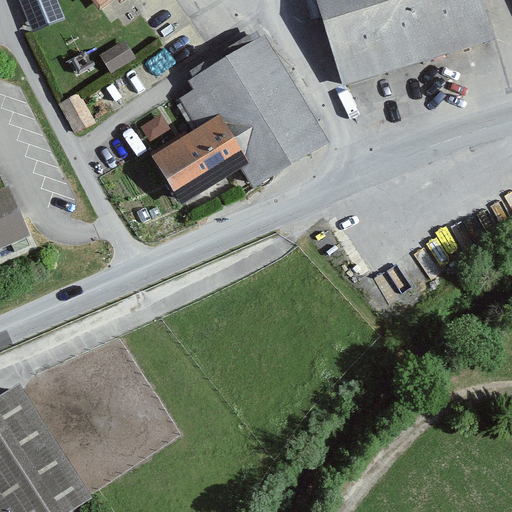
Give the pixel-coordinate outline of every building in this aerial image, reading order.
[(19,0),(30,29),(65,16),(58,0),(19,0)] [(492,42),(479,0),(323,0),(347,83),(492,42)] [(190,20),(166,38),(174,49),(198,31),(190,20)] [(111,71),(136,56),(125,37),(100,52),(111,71)] [(331,143),(269,41),(198,84),(259,186),(331,143)] [(80,90),(61,101),(78,131),(97,120),(80,90)] [(141,124),(149,138),(171,126),(163,111),(141,124)] [(242,172),(219,125),(156,156),(179,203),(242,172)] [(0,249),(35,234),(13,186),(0,191),(0,249)] [(384,279),(406,306),(441,278),(419,251),(384,279)] [(73,511),(91,501),(23,388),(0,401),(0,511),(73,511)]
